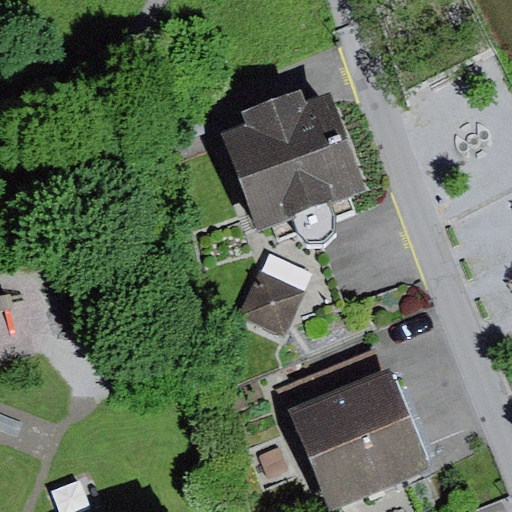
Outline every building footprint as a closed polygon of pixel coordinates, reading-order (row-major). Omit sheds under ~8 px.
[(248,131),(225,139),(260,236),(294,223),(298,237),(307,248),(324,249),(335,238),(336,222),(331,209),(369,195),(332,101),(305,111),(300,96),(242,116),(248,131)] [(198,104),(171,116),(184,144),(211,132),(198,104)] [(264,274),(244,318),(288,338),(309,294),(264,274)] [(379,353),(283,394),(333,511),(356,511),(433,480),(379,353)] [(80,480),(54,490),(62,511),(85,511),(92,509),(80,480)]
